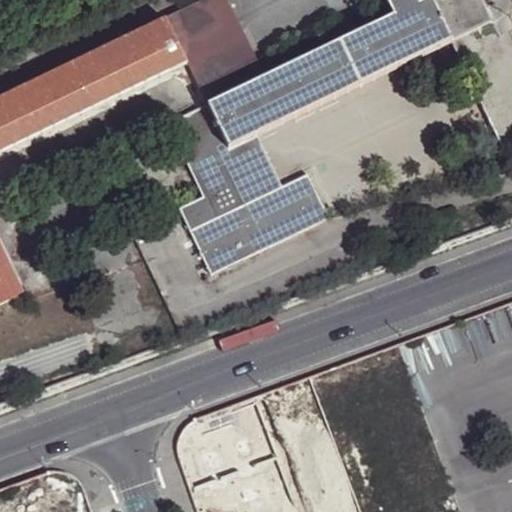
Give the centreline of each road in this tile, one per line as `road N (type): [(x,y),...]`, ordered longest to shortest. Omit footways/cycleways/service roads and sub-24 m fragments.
road 1 (residential): [(511,264),(114,411)]
road 2 (unknown): [(511,192),(388,219),(212,298),(189,299),(156,255)]
road 3 (residential): [(114,411),(0,453)]
